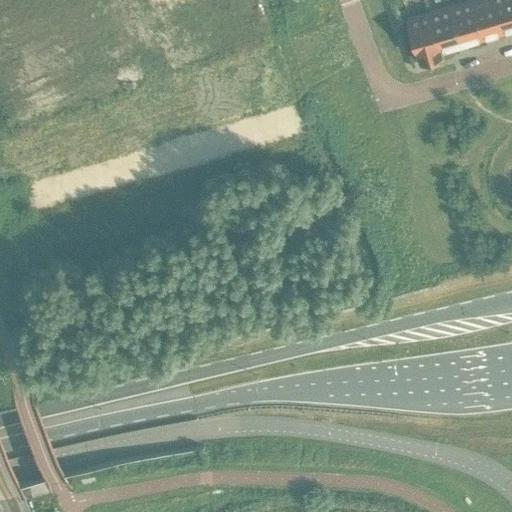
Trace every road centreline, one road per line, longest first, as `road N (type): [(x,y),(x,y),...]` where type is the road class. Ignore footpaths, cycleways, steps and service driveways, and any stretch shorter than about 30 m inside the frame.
road 1 (primary): [(511,303),(0,422)]
road 2 (primary): [(0,448),(171,409),(511,372)]
road 3 (residential): [(19,0),(76,186),(246,126),(242,96)]
road 4 (unclassified): [(511,484),(464,461),(348,436),(264,427),(200,433)]
road 5 (unclassified): [(0,476),(200,433)]
road 6 (residential): [(369,56),(391,101),(511,69)]
road 7 (residential): [(242,96),(369,56)]
